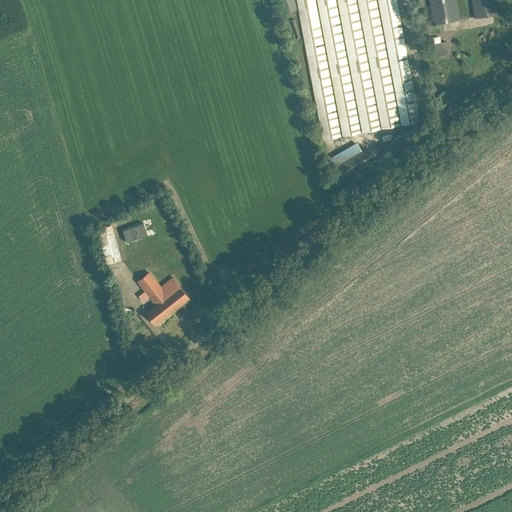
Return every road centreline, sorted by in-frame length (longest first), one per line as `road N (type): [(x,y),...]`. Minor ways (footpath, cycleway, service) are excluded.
road 1 (track): [(246,302),(511,90)]
road 2 (unclassified): [(0,499),(246,302)]
